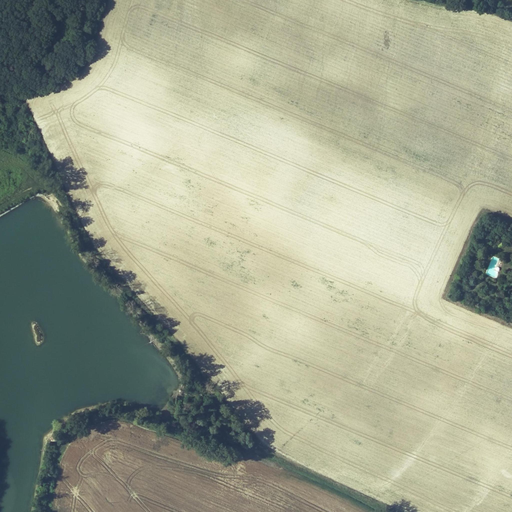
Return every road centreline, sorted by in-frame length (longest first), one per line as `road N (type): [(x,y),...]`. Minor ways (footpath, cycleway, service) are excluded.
road 1 (track): [(257,445),(40,186)]
road 2 (track): [(46,511),(61,447),(93,423),(128,419),(223,451),(257,445)]
road 3 (track): [(401,511),(257,445)]
